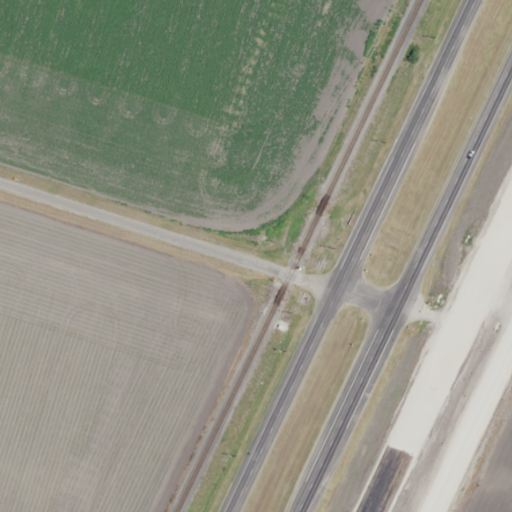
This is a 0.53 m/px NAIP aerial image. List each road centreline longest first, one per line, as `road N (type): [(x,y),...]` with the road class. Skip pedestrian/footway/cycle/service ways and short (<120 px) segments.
road 1 (motorway): [(511,62),(298,511)]
road 2 (tertiary): [(337,291),(0,179)]
road 3 (tertiary): [(477,0),(337,291)]
road 4 (motorway): [(366,511),(473,287)]
road 5 (tertiary): [(337,291),(238,511)]
road 6 (tertiary): [(429,511),(511,337)]
